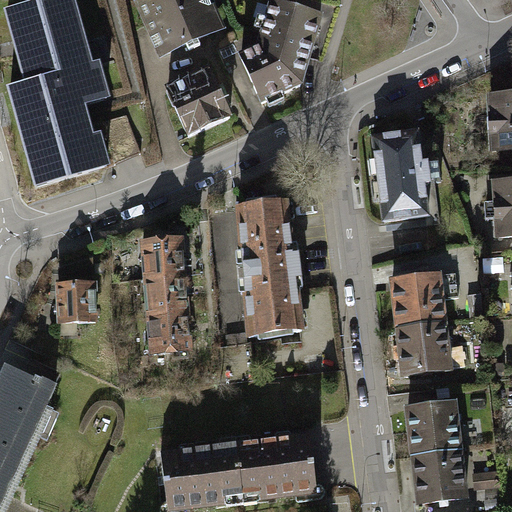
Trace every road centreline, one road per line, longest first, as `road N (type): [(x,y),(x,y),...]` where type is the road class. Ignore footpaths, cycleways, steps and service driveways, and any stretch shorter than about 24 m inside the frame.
road 1 (residential): [(328,116),(342,159),(385,511)]
road 2 (residential): [(328,116),(1,242)]
road 3 (residential): [(483,41),(328,116)]
